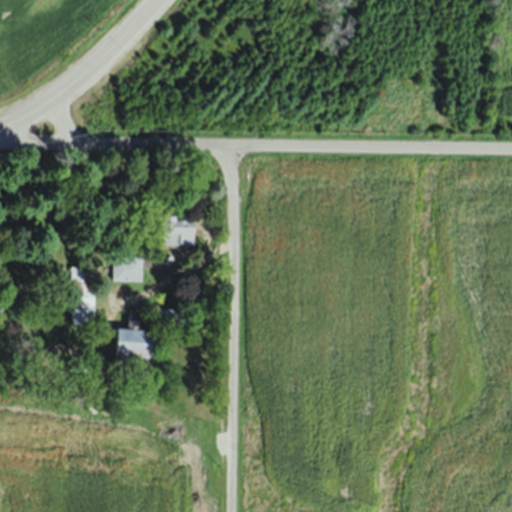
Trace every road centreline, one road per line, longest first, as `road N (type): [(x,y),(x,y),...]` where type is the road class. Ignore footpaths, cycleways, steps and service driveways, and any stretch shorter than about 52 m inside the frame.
road 1 (residential): [(511,153),(0,146)]
road 2 (residential): [(233,151),(232,511)]
road 3 (primary): [(0,131),(96,73),(162,0)]
